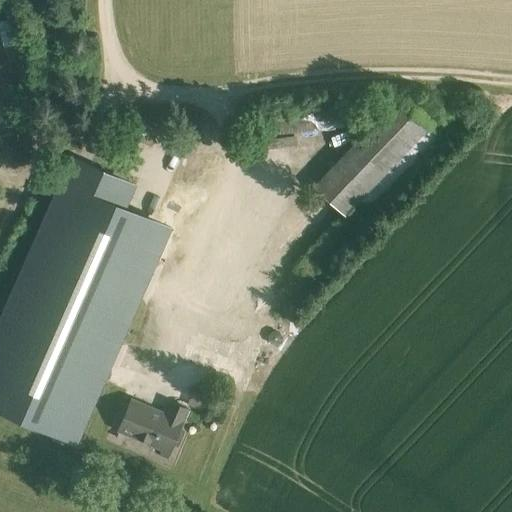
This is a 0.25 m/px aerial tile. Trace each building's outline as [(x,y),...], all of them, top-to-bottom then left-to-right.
[(401,93),(315,183),(347,213),(353,207),(431,124),(433,123),(401,93)] [(344,127),(344,115),(300,114),(299,126),(344,127)] [(137,184),(71,155),(0,318),(0,404),(80,439),(129,326),(136,311),(172,227),(127,207),(137,184)] [(196,390),(192,401),(207,406),(211,396),(196,390)] [(133,398),(120,429),(163,447),(161,453),(168,456),(189,407),(172,400),(165,416),(157,412),(158,408),(133,398)]
